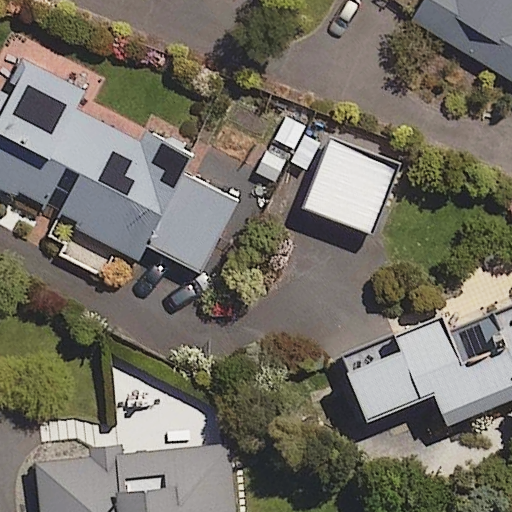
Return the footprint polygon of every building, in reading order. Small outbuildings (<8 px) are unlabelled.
[(511,0),(425,0),(413,20),(511,79),(511,0)] [(82,89),(23,61),(6,98),(0,94),(0,181),(83,220),(80,227),(140,255),(146,243),(202,270),(236,196),(183,171),(192,150),(143,128),(139,136),(74,106),(82,89)] [(397,165),(329,140),(304,209),(371,234),(397,165)] [(511,309),(450,332),(443,313),(334,353),(361,426),(432,399),(440,424),(511,396),(511,309)] [(234,511),(230,445),(37,457),(40,511),(234,511)]
